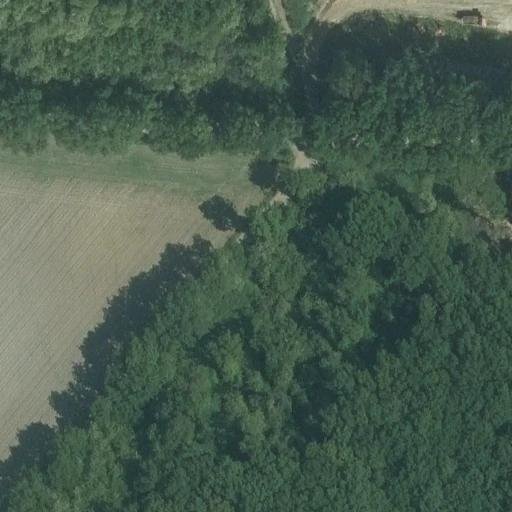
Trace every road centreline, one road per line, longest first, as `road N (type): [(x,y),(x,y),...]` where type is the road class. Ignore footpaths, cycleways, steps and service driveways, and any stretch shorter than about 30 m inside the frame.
road 1 (unclassified): [(511,134),(323,139),(0,106)]
road 2 (track): [(20,511),(237,254)]
road 3 (track): [(272,0),(323,139)]
road 4 (track): [(237,254),(323,139)]
